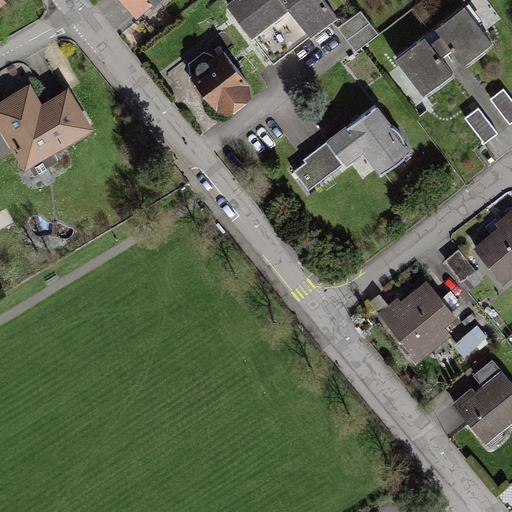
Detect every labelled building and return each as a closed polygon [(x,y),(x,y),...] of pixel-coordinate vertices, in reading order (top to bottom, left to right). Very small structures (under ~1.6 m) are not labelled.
[(113,0),(124,14),(143,0),(113,0)] [(322,0),(228,0),(223,4),(270,66),(335,17),(322,0)] [(461,8),(394,60),(426,101),(493,49),(461,8)] [(226,60),(192,87),(218,119),(252,92),(226,60)] [(21,81),(0,92),(0,133),(23,173),(88,136),(61,89),(35,104),(21,81)] [(511,100),(503,89),(490,99),(509,124),(511,120),(511,100)] [(415,151),(378,102),(304,159),(306,163),(294,172),(308,191),(342,165),(346,170),(363,156),(380,178),(415,151)] [(479,108),(465,118),(484,143),(497,133),(479,108)] [(511,211),(465,248),(499,291),(511,280),(511,211)] [(422,280),(374,317),(412,367),(460,330),(422,280)] [(511,391),(493,368),(449,403),(485,447),(511,424),(511,391)]
